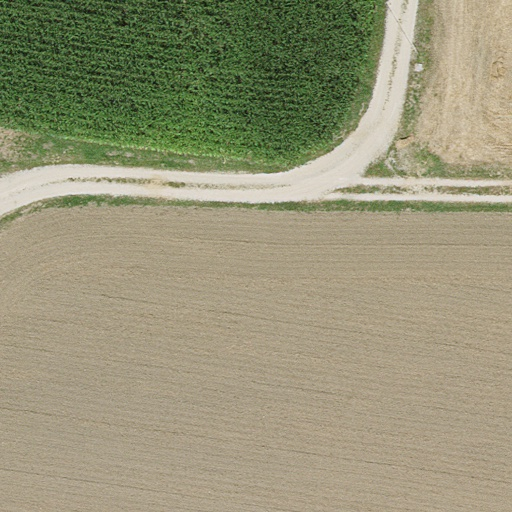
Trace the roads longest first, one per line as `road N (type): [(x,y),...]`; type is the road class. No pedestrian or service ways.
road 1 (track): [(0,186),(46,180),(279,193),(356,155),(395,51),(401,0)]
road 2 (track): [(279,193),(511,193)]
